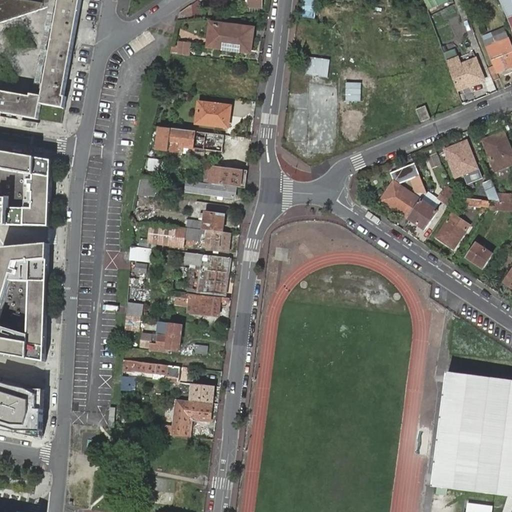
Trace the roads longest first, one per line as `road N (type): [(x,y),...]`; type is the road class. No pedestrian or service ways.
road 1 (tertiary): [(271,191),(254,242),(220,511)]
road 2 (residential): [(83,149),(61,456)]
road 3 (residential): [(320,193),(511,322)]
road 4 (residential): [(320,193),(350,165),(511,100)]
road 5 (tertiary): [(286,0),(268,131),(271,191)]
